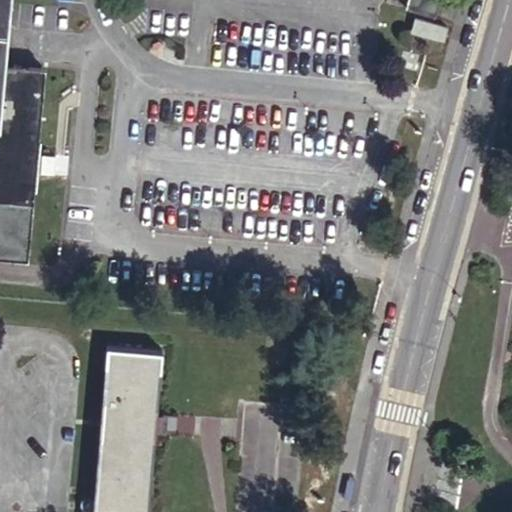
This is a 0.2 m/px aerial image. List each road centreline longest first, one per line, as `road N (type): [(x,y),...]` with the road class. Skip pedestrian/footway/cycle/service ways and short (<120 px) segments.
road 1 (tertiary): [(508,0),(430,281),(378,511)]
road 2 (unknown): [(352,262),(369,177),(371,90)]
